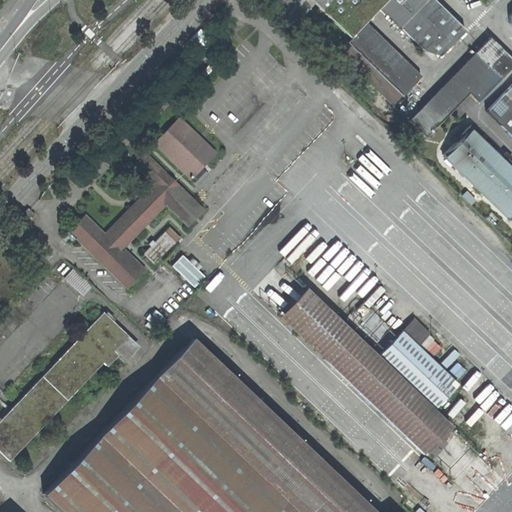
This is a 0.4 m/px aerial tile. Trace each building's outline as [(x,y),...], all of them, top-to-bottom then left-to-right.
[(315,3),(312,0),(281,0),(278,3),(297,22),(315,3)] [(312,0),(315,3),(352,38),(367,23),(381,9),(389,0),(312,0)] [(466,31),(433,0),(389,0),(381,9),(426,52),(442,56),(466,31)] [(423,77),(367,23),(352,38),(337,54),(393,108),(423,77)] [(410,122),(427,138),(470,94),(479,104),(511,70),(511,60),(490,39),(410,122)] [(511,81),(482,112),(511,140),(511,81)] [(152,144),(188,178),(212,154),(175,120),(163,133),(152,144)] [(506,218),(511,211),(511,173),(466,130),(440,156),(506,218)] [(73,240),(123,288),(141,270),(128,258),(126,259),(118,251),(162,207),(183,227),(197,210),(177,191),(179,189),(143,156),(131,167),(151,185),(101,235),(82,217),(66,232),(64,236),(69,241),(73,240)] [(201,171),(190,182),(194,187),(205,176),(201,171)] [(27,220),(31,216),(24,210),(20,214),(27,220)] [(163,226),(138,252),(149,262),(165,245),(167,246),(175,238),(163,226)] [(183,255),(172,267),(194,287),(205,276),(183,255)] [(80,296),(88,287),(71,270),(61,279),(80,296)] [(420,457),(450,428),(431,410),(454,388),(414,350),(426,338),(410,324),(375,360),(303,291),(275,320),(420,457)] [(121,362),(135,347),(100,313),(0,416),(0,453),(6,459),(99,362),(104,366),(114,356),(121,362)] [(369,511),(187,339),(38,496),(55,511),(369,511)]
